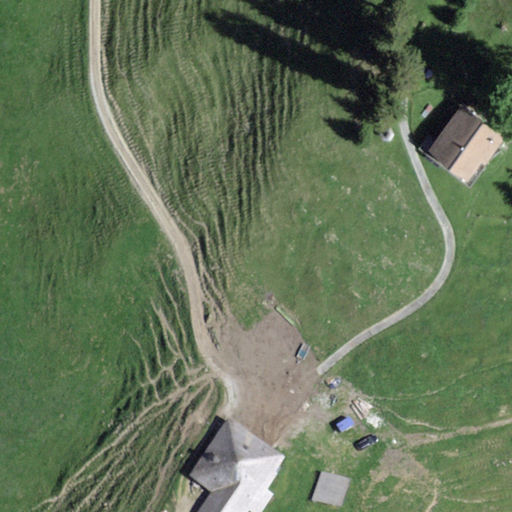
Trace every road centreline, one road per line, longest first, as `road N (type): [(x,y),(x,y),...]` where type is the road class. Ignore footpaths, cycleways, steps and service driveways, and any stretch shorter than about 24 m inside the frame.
road 1 (track): [(94,0),(91,64),(105,113),(195,274),(203,348),(229,375),(272,385),(325,366),(362,328),(428,290),(448,261),(449,229),(408,136),(403,96),(416,72)]
road 2 (track): [(229,375),(222,423),(187,474),(178,511)]
